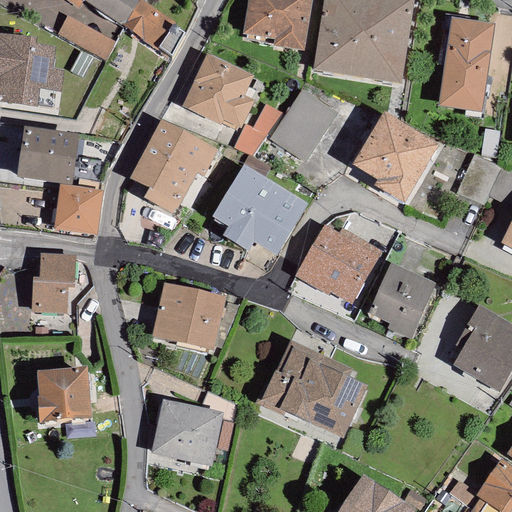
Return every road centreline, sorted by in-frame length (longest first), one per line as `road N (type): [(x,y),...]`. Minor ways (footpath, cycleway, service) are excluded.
road 1 (residential): [(214,0),(115,177),(100,253)]
road 2 (residential): [(100,253),(137,420),(127,511)]
road 3 (residential): [(267,291),(316,202),(342,189),(459,246)]
road 4 (residential): [(100,253),(267,291)]
road 5 (residential): [(267,291),(409,356)]
